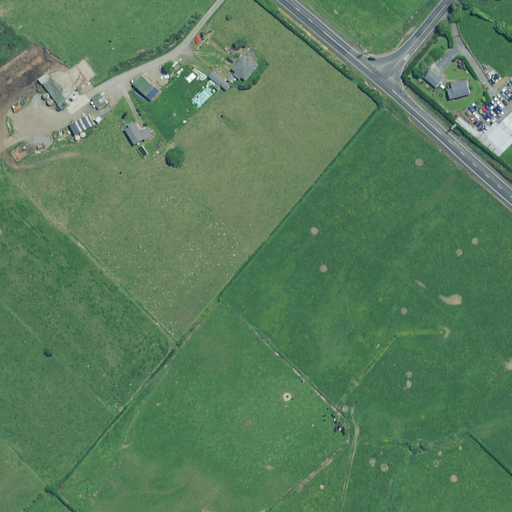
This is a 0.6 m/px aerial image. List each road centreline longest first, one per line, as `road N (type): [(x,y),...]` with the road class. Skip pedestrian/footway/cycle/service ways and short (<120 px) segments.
road 1 (tertiary): [(511,196),(382,80)]
road 2 (tertiary): [(382,80),(287,0)]
